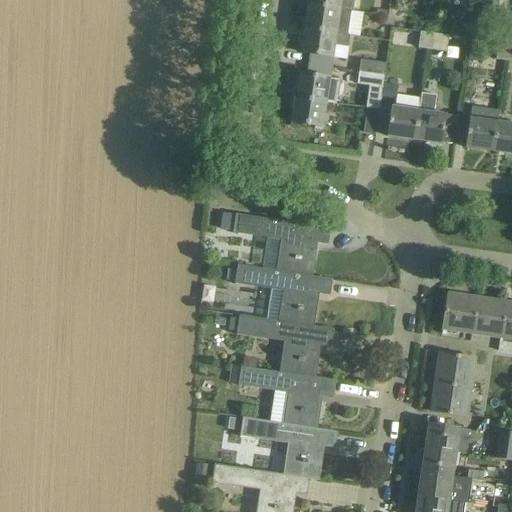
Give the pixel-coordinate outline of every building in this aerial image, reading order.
[(308,0),(308,5),(353,11),(354,1),(348,0),(308,0)] [(480,0),(480,4),(484,4),(483,11),(490,12),(491,5),(492,5),(492,0),(480,0)] [(353,11),(308,5),(305,28),(348,34),(351,12),(353,12),(353,11)] [(348,34),(305,28),(301,53),(310,55),(308,65),(332,68),(335,44),(346,46),(348,34)] [(429,49),(431,34),(421,32),(418,48),(429,49)] [(446,52),(448,36),(431,34),(429,49),(446,52)] [(509,45),(499,43),(496,59),(507,61),(509,45)] [(359,72),(384,76),(386,64),(361,60),(359,72)] [(332,68),(308,65),(307,75),(298,74),(294,98),(327,102),(335,103),(339,81),(330,80),(332,68)] [(383,88),(384,76),(359,72),(357,84),(383,88)] [(388,132),(387,137),(415,141),(419,110),(422,94),(421,94),(419,110),(392,106),(391,112),(390,117),(388,132)] [(419,110),(415,141),(442,145),(446,114),(434,112),(437,96),(422,94),(419,110)] [(327,102),(294,98),(291,123),(323,128),(327,102)] [(493,152),(498,122),(499,110),(472,106),(466,148),(493,152)] [(379,110),(367,108),(364,133),(375,135),(379,110)] [(511,124),(498,122),(493,152),(511,154),(511,124)] [(223,213),(220,229),(233,231),(236,215),(223,213)] [(276,271),(312,277),(316,250),(312,250),(314,242),(327,244),(329,232),(330,232),(331,229),(236,215),(233,231),(233,233),(281,241),(276,271)] [(278,322),(314,328),(318,301),(314,301),(315,293),(329,295),(331,283),(332,283),(332,280),(312,277),(276,271),(238,265),(235,283),(283,291),(278,322)] [(472,334),(477,298),(448,293),(442,330),(472,334)] [(500,339),(506,302),(477,298),(472,334),(500,339)] [(511,302),(506,302),(500,339),(511,340),(511,302)] [(280,373),(316,378),(320,352),(316,351),(317,343),(331,345),(333,333),(334,334),(334,331),(314,328),(278,322),(239,316),(236,335),(284,342),(280,373)] [(435,382),(435,383),(471,388),(475,359),(439,353),(437,369),(440,369),(438,382),(435,382)] [(336,381),(316,378),(280,373),(241,368),(238,386),(286,393),(282,424),(318,429),(322,402),(318,402),(319,394),(333,396),(335,384),(336,384),(336,381)] [(471,388),(435,383),(432,397),(436,398),(434,411),(431,410),(430,412),(467,417),(471,388)] [(338,432),(318,429),(282,424),(241,418),(238,436),(288,444),(284,475),(310,480),(321,481),(321,480),(320,480),(324,453),(320,453),(322,445),(335,447),(337,435),(338,435),(338,432)] [(429,424),(425,448),(455,453),(465,454),(469,430),(459,429),(448,427),(429,424)] [(511,461),(511,433),(500,431),(496,459),(511,461)] [(425,448),(422,472),(452,476),(455,453),(425,448)] [(310,482),(310,480),(284,475),(214,465),(212,483),(260,490),(256,511),(294,511),(296,500),(293,499),(294,491),(308,493),(309,481),(310,482)] [(468,470),(467,478),(471,479),(483,481),(484,472),(468,470)] [(422,472),(418,496),(448,500),(465,503),(468,503),(471,479),(467,478),(452,476),(422,472)] [(484,482),(482,496),(493,498),(495,484),(484,482)] [(499,484),(498,497),(509,498),(510,499),(511,486),(499,484)] [(418,496),(415,511),(463,511),(465,503),(448,500),(418,496)]
